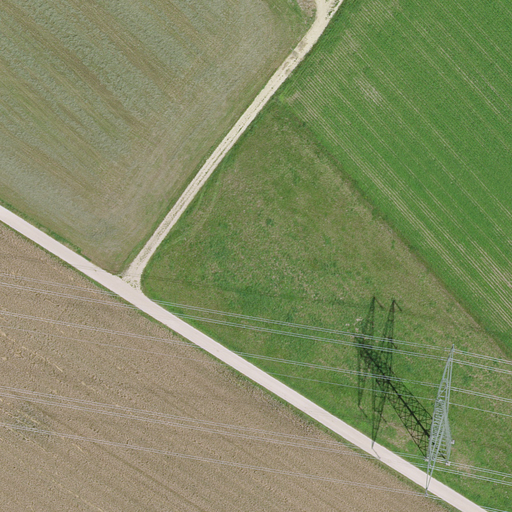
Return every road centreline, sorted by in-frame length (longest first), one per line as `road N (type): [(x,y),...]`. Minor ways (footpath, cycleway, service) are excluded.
road 1 (track): [(0,208),(486,511)]
road 2 (track): [(124,284),(323,21)]
